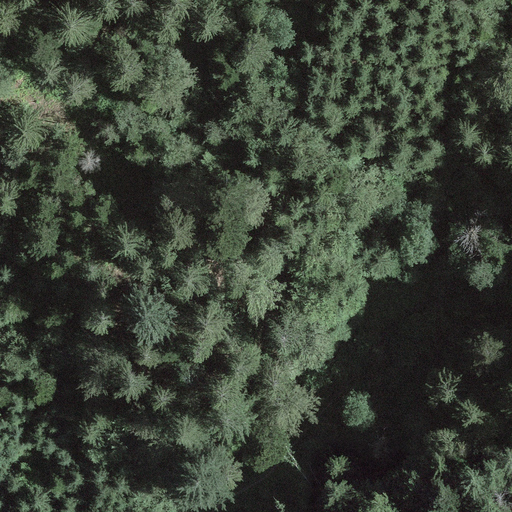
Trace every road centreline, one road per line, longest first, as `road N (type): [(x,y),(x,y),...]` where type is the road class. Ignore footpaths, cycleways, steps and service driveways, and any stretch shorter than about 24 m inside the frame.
road 1 (track): [(210,511),(227,494),(240,450),(283,250),(272,204),(207,57)]
road 2 (track): [(511,258),(419,304),(278,464),(227,494)]
road 3 (track): [(303,155),(269,109),(207,57),(191,0)]
road 4 (track): [(303,155),(388,33),(422,0)]
